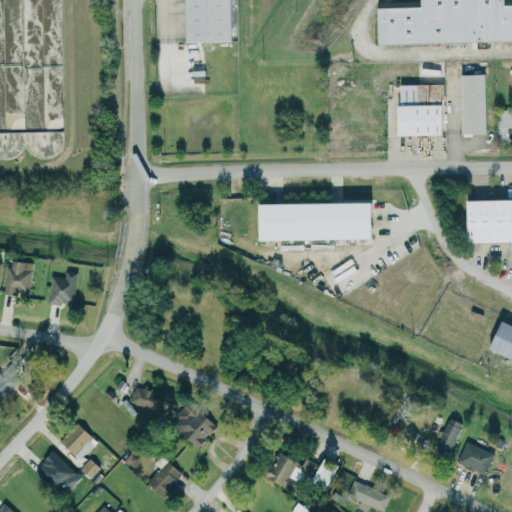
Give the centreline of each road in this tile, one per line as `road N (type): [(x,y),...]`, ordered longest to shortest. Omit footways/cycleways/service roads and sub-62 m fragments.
road 1 (residential): [(0,329),(121,344),(482,511)]
road 2 (residential): [(137,174),(511,159)]
road 3 (residential): [(126,267),(99,342),(0,457)]
road 4 (residential): [(135,0),(135,222)]
road 5 (residential): [(416,161),(418,209),(444,257),(511,289)]
road 6 (residential): [(190,511),(237,462),(262,406)]
